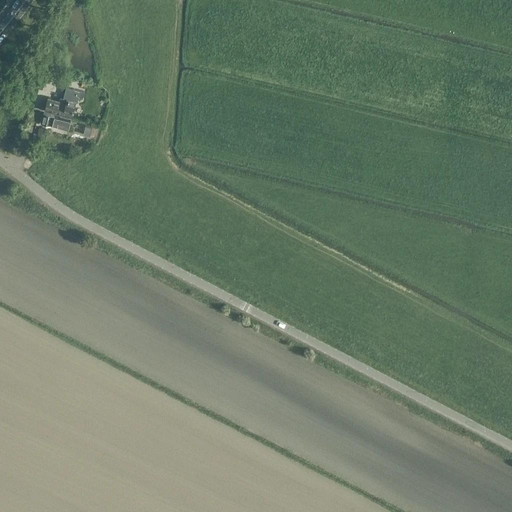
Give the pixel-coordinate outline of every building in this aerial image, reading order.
[(49,81),(52,71),(46,69),(43,79),(49,81)] [(60,97),(59,101),(48,98),(44,109),(72,117),(76,102),(77,102),(79,96),(83,97),(84,92),(66,87),(63,98),(60,97)] [(84,110),(99,115),(105,96),(90,91),(84,110)] [(41,122),(51,125),(68,129),(71,119),(60,116),(44,112),(41,122)] [(83,134),(90,135),(93,123),(87,121),(83,134)]
